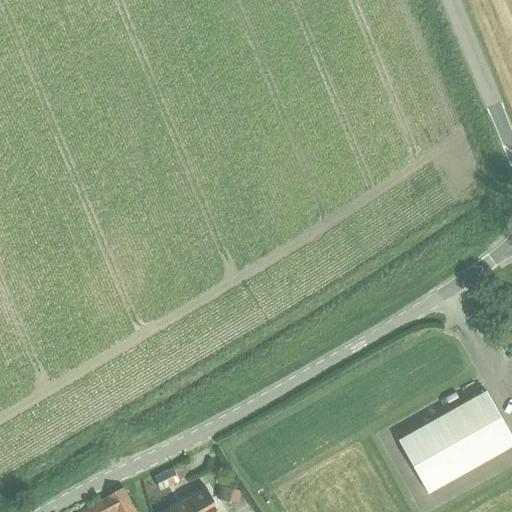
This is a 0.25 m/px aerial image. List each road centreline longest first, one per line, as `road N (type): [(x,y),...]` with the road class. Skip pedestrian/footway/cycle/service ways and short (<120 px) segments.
road 1 (unclassified): [(48,511),(359,347),(511,248)]
road 2 (unclassified): [(511,149),(452,0)]
